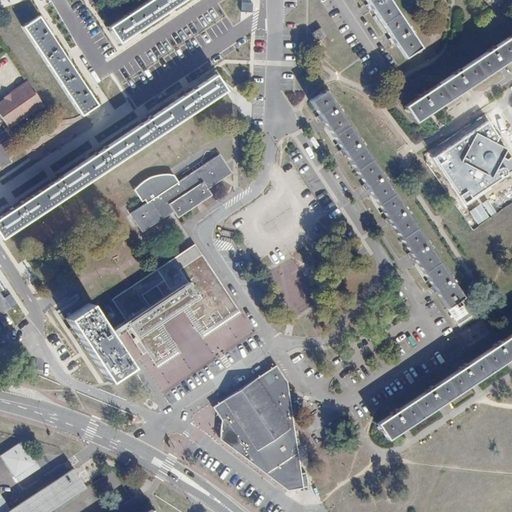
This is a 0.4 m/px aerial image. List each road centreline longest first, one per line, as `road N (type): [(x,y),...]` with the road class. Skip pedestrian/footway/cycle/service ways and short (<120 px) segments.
road 1 (residential): [(388,269),(439,341),(339,404),(307,389),(276,346)]
road 2 (residential): [(272,113),(267,162),(254,191),(207,222),(201,241),(276,346)]
road 3 (residential): [(388,269),(295,129),(272,113)]
road 4 (residential): [(276,346),(180,404),(141,451)]
road 5 (secondary): [(0,399),(141,451)]
road 6 (residential): [(276,346),(323,340),(388,269)]
